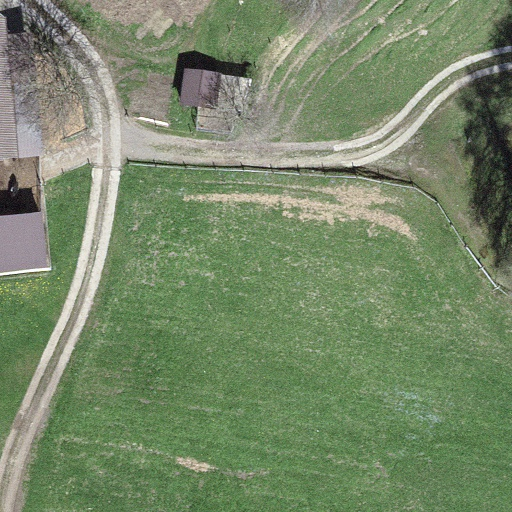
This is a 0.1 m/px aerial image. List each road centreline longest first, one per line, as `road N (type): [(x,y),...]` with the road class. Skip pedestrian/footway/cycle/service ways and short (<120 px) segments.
road 1 (track): [(10,0),(47,24),(97,77),(115,141),(92,274),(12,449),(2,511)]
road 2 (track): [(115,141),(245,162),(375,153),(446,81),(511,72)]
